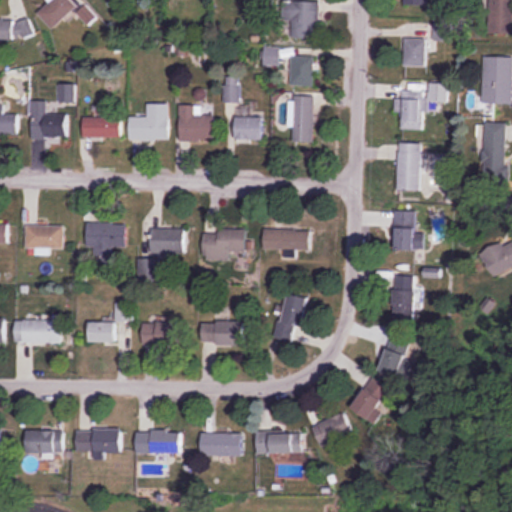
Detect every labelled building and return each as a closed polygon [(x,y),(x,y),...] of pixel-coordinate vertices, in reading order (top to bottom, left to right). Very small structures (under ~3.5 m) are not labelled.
[(53,29),(76,7),(69,0),(52,0),(38,13),(53,29)] [(511,0),(490,0),(490,30),(511,29),(511,0)] [(319,2),(292,2),(292,40),(319,40),(319,2)] [(97,17),(86,6),(78,14),(89,25),(97,17)] [(0,19),(0,39),(28,39),(28,19),(0,19)] [(427,66),(427,39),(405,39),(405,66),(427,66)] [(281,65),(281,48),(267,48),(267,65),(281,65)] [(314,86),(314,56),(292,56),(292,86),(314,86)] [(484,104),(511,103),(511,56),(484,57),(484,104)] [(294,143),(315,143),(315,97),(294,96),(294,143)] [(32,139),(68,139),(68,114),(48,114),(48,102),(32,102),(32,139)] [(170,104),(149,104),(149,117),(130,117),(130,141),(170,141),(170,104)] [(0,137),(19,137),(19,116),(4,116),(4,106),(0,105),(0,137)] [(180,142),(215,142),(215,116),(197,116),(197,106),(180,106),(180,142)] [(264,141),(264,116),(237,116),(237,141),(264,141)] [(84,139),(122,139),(122,118),(84,118),(84,139)] [(508,123),(485,123),(485,185),(507,185),(508,123)] [(399,191),(422,191),(422,143),(399,143),(399,191)] [(417,211),(396,211),(396,251),(417,251),(417,211)] [(0,243),(9,243),(9,222),(0,222),(0,243)] [(128,225),(89,223),(88,248),(96,248),(96,263),(113,264),(114,247),(127,248),(128,225)] [(27,250),(65,250),(65,225),(27,225),(27,250)] [(152,254),(185,254),(185,229),(152,229),(152,254)] [(231,261),(231,253),(246,253),(246,231),(205,230),(205,261),(231,261)] [(311,230),(265,230),(265,251),(311,251),(311,230)] [(511,242),(504,246),(503,242),(481,252),(492,276),(511,267),(511,242)] [(416,318),(416,289),(395,289),(395,318),(416,318)] [(308,299),(289,294),(276,339),(296,345),(308,299)] [(63,320),(17,320),(17,342),(63,342),(63,320)] [(144,346),(185,346),(185,322),(144,322),(144,346)] [(203,323),(203,346),(245,346),(245,323),(203,323)] [(402,379),(411,347),(391,341),(381,372),(402,379)] [(381,391),(360,390),(358,415),(380,416),(381,391)] [(319,424),(327,445),(354,434),(346,413),(319,424)] [(122,429),(78,429),(78,453),(122,453),(122,429)] [(64,431),(28,431),(28,452),(64,452),(64,431)] [(258,431),(258,454),(303,454),(303,431),(258,431)] [(182,453),(182,432),(138,432),(138,453),(182,453)] [(243,456),(243,433),(202,433),(202,456),(243,456)]
